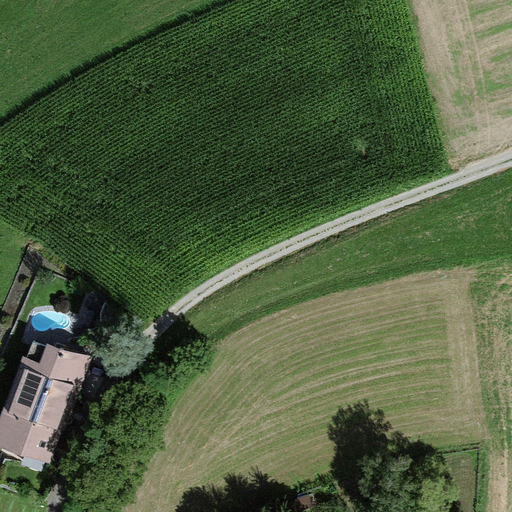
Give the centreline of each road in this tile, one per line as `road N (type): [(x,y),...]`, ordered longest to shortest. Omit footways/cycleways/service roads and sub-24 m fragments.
road 1 (track): [(511,156),(270,250),(147,331)]
road 2 (residential): [(51,511),(97,391),(147,331)]
